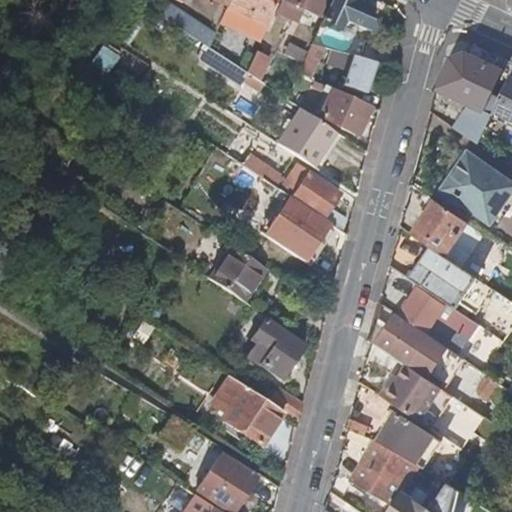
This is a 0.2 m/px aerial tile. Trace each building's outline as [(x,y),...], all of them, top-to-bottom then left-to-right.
[(166,0),(159,16),(172,24),(182,0),(213,0),(227,6),(227,4),(229,0),(166,0)] [(227,6),(226,7),(247,17),(255,0),(229,0),(227,4),(227,6)] [(255,0),(247,17),(267,27),(279,0),(255,0)] [(326,0),(281,0),(276,13),(296,22),(302,9),(319,17),(326,0)] [(354,0),(331,0),(321,23),(340,32),(345,21),(367,31),(375,12),(354,2),(354,0)] [(124,34),(137,42),(147,26),(135,17),(124,34)] [(183,31),(208,48),(213,35),(190,20),(183,31)] [(391,67),(395,50),(365,42),(360,59),(391,67)] [(311,46),(298,75),(308,80),(321,49),(311,46)] [(246,74),(208,48),(200,60),(238,87),(246,74)] [(470,106),(455,129),(478,145),(491,116),(491,115),(485,111),(503,72),(497,70),(465,55),(449,60),(436,90),(470,106)] [(254,56),(246,74),(262,84),(271,64),(254,56)] [(342,86),(365,94),(375,65),(352,58),(342,86)] [(491,115),(491,116),(511,126),(511,80),(508,78),(491,115)] [(369,107),(325,87),(322,93),(330,97),(321,118),(357,136),(369,107)] [(302,111),(278,146),(314,170),(338,135),(302,111)] [(490,224),(511,191),(511,184),(467,153),(441,190),(490,224)] [(262,164),(255,174),(263,180),(280,191),(284,186),(280,183),(283,178),(262,164)] [(310,175),(293,200),(324,220),(337,201),(328,195),(331,190),(310,175)] [(281,218),(269,237),(304,261),(317,242),(329,224),(324,220),(293,200),(281,218)] [(412,235),(430,247),(444,257),(468,223),(435,201),(412,235)] [(244,304),(263,269),(230,247),(211,281),(244,304)] [(430,247),(409,278),(450,306),(455,310),(476,279),(444,257),(430,247)] [(417,288),(399,316),(426,334),(444,307),(417,288)] [(448,349),(456,354),(476,324),(455,310),(450,306),(430,337),(448,349)] [(250,320),(262,330),(269,321),(256,312),(250,320)] [(399,316),(398,315),(382,338),(413,360),(410,365),(429,377),(448,349),(430,337),(426,334),(399,316)] [(133,336),(144,343),(154,328),(143,320),(133,336)] [(282,384),(307,347),(269,321),(262,330),(252,344),(269,356),(261,370),(282,384)] [(448,384),(476,401),(491,376),(462,359),(448,384)] [(407,365),(384,398),(419,421),(441,388),(407,365)] [(262,446),(284,414),(269,403),(237,382),(233,387),(241,392),(223,420),(262,446)] [(269,402),(298,421),(302,404),(302,403),(279,388),(269,402)] [(377,440),(395,450),(419,464),(434,437),(394,413),(377,440)] [(184,446),(194,431),(175,418),(161,438),(180,451),(184,446)] [(211,442),(194,431),(184,446),(201,456),(211,442)] [(354,478),(394,505),(403,493),(422,466),(419,464),(418,464),(395,450),(377,440),(354,478)] [(163,459),(156,455),(153,459),(159,464),(163,459)] [(229,511),(234,511),(258,479),(222,455),(198,490),(229,511)] [(431,511),(404,493),(390,511),(451,511),(458,489),(453,486),(434,511),(431,511)] [(220,511),(198,497),(187,511),(220,511)]
